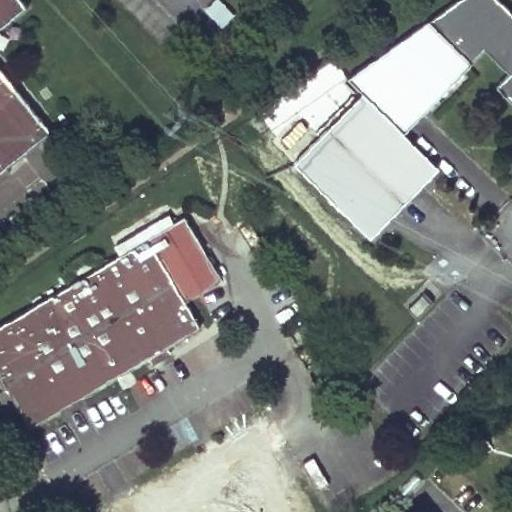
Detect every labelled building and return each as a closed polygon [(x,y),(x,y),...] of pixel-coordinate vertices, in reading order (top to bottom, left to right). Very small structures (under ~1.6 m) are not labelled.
[(0,0),(0,168),(48,130),(0,70),(0,29),(26,8),(19,0),(0,0)] [(221,0),(211,0),(203,8),(220,25),(233,13),(221,0)] [(364,91),(405,131),(486,50),(509,72),(496,85),(511,100),(511,9),(502,0),(457,0),(349,76),(364,91)] [(405,131),(364,91),(295,161),(371,236),(439,167),(405,131)] [(287,145),(306,126),(295,116),(276,135),(287,145)] [(149,237),(0,322),(0,380),(28,428),(202,325),(186,299),(171,274),(207,253),(185,215),(149,237)] [(186,299),(222,277),(207,253),(171,274),(186,299)] [(255,421),(101,511),(308,511),(309,511),(255,421)]
